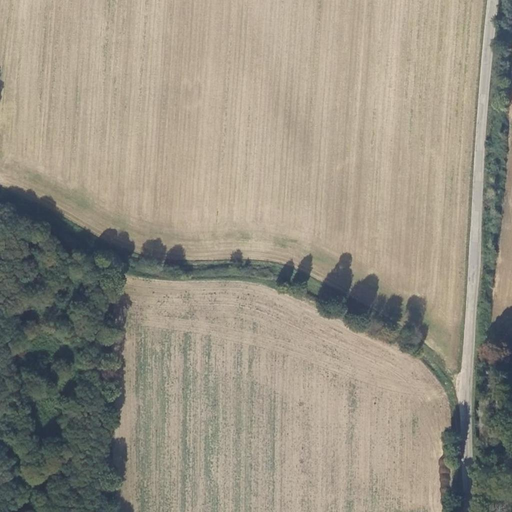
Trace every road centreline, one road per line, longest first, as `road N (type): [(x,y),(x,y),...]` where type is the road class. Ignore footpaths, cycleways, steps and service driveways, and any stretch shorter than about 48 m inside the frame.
road 1 (track): [(0,186),(146,256),(278,262),(427,342),(466,391)]
road 2 (unclassified): [(493,0),(466,391),(470,511)]
